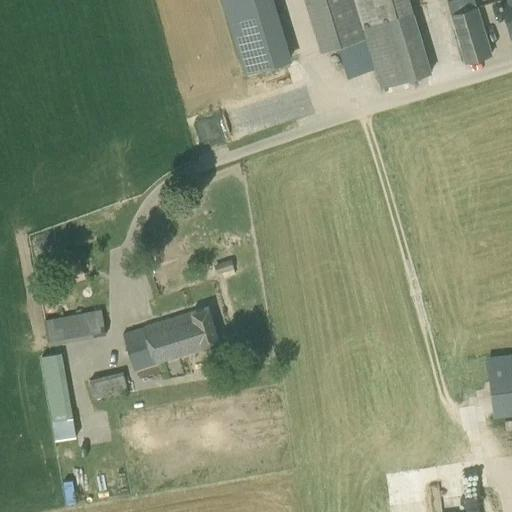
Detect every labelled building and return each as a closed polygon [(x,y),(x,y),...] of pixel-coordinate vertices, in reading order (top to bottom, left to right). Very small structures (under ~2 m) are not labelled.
[(292,59),(275,0),(223,0),(244,72),(292,59)] [(304,0),(320,51),(364,38),(379,89),(431,72),(409,0),(304,0)] [(511,0),(501,0),(511,36),(511,0)] [(492,55),(477,7),(451,15),(465,63),(492,55)] [(231,259),(213,265),(216,274),(222,273),(234,269),(231,259)] [(76,260),(64,264),(69,283),(81,279),(76,260)] [(220,343),(209,307),(123,334),(134,370),(220,343)] [(106,334),(101,309),(44,320),(49,345),(106,334)] [(61,352),(41,356),(45,381),(65,377),(61,352)] [(511,352),(489,355),(495,411),(511,409),(511,352)] [(97,397),(129,388),(124,369),(91,378),(97,397)] [(511,454),(511,421),(486,425),(490,457),(511,454)]
